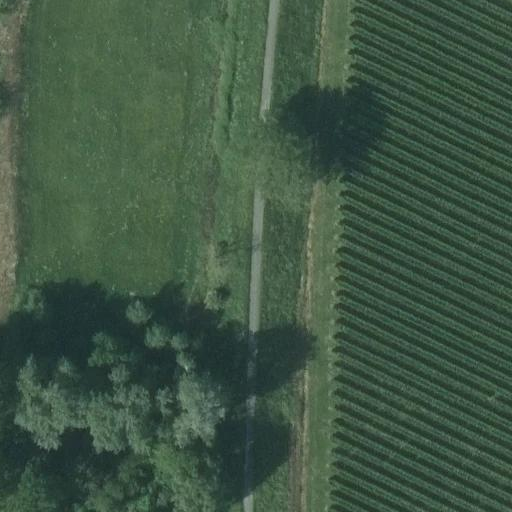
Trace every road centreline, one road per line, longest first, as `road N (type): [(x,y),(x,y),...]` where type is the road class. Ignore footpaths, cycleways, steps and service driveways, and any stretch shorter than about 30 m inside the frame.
road 1 (unclassified): [(250,511),(253,268),(274,0)]
road 2 (track): [(49,0),(51,205),(64,295)]
